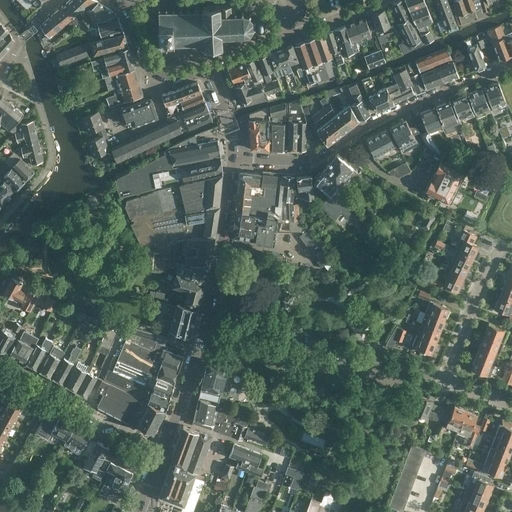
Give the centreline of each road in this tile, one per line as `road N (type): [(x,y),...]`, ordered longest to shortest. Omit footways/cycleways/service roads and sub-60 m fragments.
road 1 (residential): [(232,157),(310,160),(412,102),(511,63)]
road 2 (residential): [(511,406),(443,379),(503,244)]
road 3 (residential): [(162,449),(0,364)]
road 4 (residential): [(206,318),(362,375)]
road 5 (tertiary): [(206,318),(232,157)]
road 6 (tertiary): [(162,449),(206,318)]
road 7 (tertiary): [(205,69),(176,78),(153,72),(123,5)]
